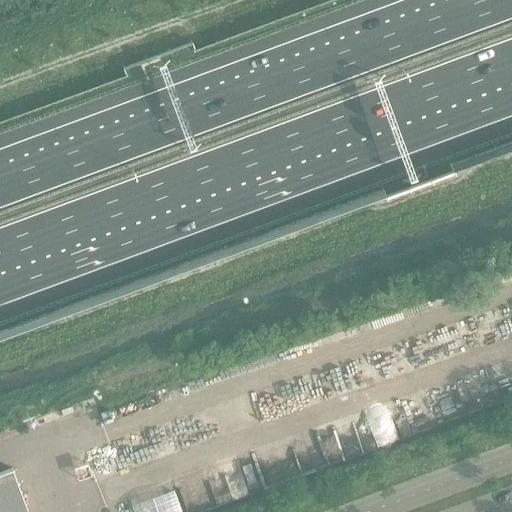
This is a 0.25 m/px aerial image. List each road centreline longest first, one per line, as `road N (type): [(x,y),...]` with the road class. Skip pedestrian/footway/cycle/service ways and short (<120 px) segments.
road 1 (motorway): [(0,251),(511,61)]
road 2 (motorway): [(504,0),(0,184)]
road 3 (secondary): [(511,458),(369,511)]
